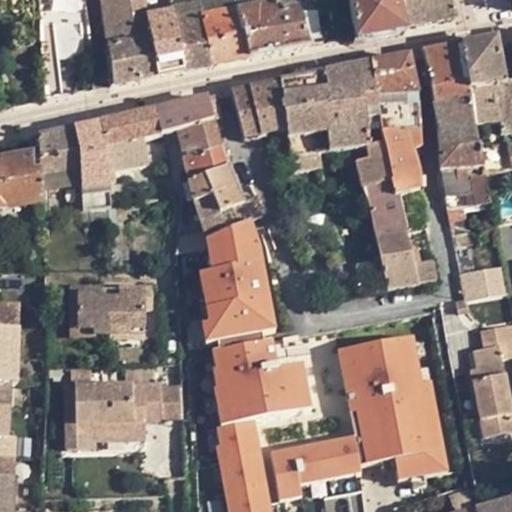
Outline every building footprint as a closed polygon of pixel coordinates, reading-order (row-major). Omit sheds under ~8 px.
[(0,0),(0,20),(5,21),(39,24),(37,0),(0,0)] [(37,0),(39,24),(39,26),(53,26),(88,25),(84,0),(37,0)] [(143,0),(99,0),(103,25),(107,24),(109,45),(105,46),(110,87),(155,78),(145,16),(143,0)] [(177,52),(181,72),(210,66),(247,58),(235,10),(232,0),(207,0),(184,5),(170,8),(170,11),(177,52)] [(255,0),(232,0),(235,10),(257,6),(255,0)] [(257,6),(235,10),(247,58),(307,46),(323,44),(315,0),(299,0),(301,2),(295,3),(296,8),(274,13),(271,4),(257,6)] [(293,0),(282,0),(271,4),(274,13),(296,8),(295,3),(293,0)] [(347,0),(353,38),(398,30),(391,0),(347,0)] [(391,0),(398,30),(422,25),(415,0),(391,0)] [(446,0),(415,0),(422,25),(454,18),(446,0)] [(170,11),(145,16),(155,78),(181,72),(177,52),(170,11)] [(53,26),(39,26),(39,37),(50,37),(51,41),(52,45),(53,48),(55,48),(53,33),(53,26)] [(39,37),(41,58),(42,101),(44,100),(44,99),(57,97),(58,98),(61,97),(56,59),(55,48),(53,48),(52,45),(51,41),(50,37),(39,37)] [(502,41),(495,42),(498,55),(505,53),(502,41)] [(460,48),(469,95),(493,90),(507,88),(511,86),(511,81),(506,58),(505,53),(498,55),(495,42),(460,48)] [(460,48),(422,55),(433,109),(470,100),(469,95),(460,48)] [(372,86),(376,112),(418,109),(417,100),(409,58),(370,66),(372,86)] [(370,66),(323,76),(328,110),(283,118),(286,135),(287,142),(291,175),(321,172),(318,138),(327,137),(328,156),(365,152),(367,163),(356,166),(361,193),(390,186),(392,185),(381,136),(376,112),(372,86),(370,66)] [(279,85),(283,118),(328,110),(323,76),(279,85)] [(230,94),(243,144),(286,135),(283,118),(279,85),(230,94)] [(493,90),(500,126),(502,138),(504,137),(511,136),(511,86),(507,88),(493,90)] [(493,90),(469,95),(470,100),(475,128),(500,126),(493,90)] [(214,98),(154,112),(161,138),(176,134),(220,121),(214,98)] [(470,100),(433,109),(438,132),(475,128),(470,100)] [(418,109),(376,112),(381,136),(408,134),(420,133),(418,109)] [(154,112),(73,130),(79,180),(80,188),(83,214),(110,212),(108,176),(105,152),(140,144),(161,138),(154,112)] [(220,121),(176,134),(182,161),(222,151),(220,144),(226,143),(220,121)] [(475,128),(438,132),(439,155),(440,174),(444,197),(446,212),(464,210),(474,209),(490,207),(485,177),(478,151),(478,148),(475,128)] [(73,130),(37,139),(43,195),(59,192),(56,176),(70,174),(72,181),(79,180),(73,130)] [(408,134),(381,136),(392,185),(420,177),(413,153),(421,151),(420,133),(408,134)] [(29,158),(0,163),(0,212),(33,206),(35,220),(44,218),(43,195),(37,139),(28,140),(29,158)] [(140,144),(105,152),(108,176),(146,170),(140,144)] [(498,146),(478,148),(478,151),(485,177),(505,174),(498,146)] [(222,151),(182,161),(188,185),(228,170),(222,151)] [(228,170),(188,185),(193,206),(237,191),(228,170)] [(70,174),(56,176),(59,192),(80,188),(79,180),(72,181),(70,174)] [(392,185),(390,186),(394,200),(400,199),(420,193),(420,177),(392,185)] [(390,186),(361,193),(366,203),(374,240),(386,295),(418,288),(436,284),(432,264),(421,266),(414,268),(411,255),(406,234),(400,199),(394,200),(390,186)] [(237,191),(193,206),(200,227),(219,219),(219,218),(243,208),(243,205),(237,191)] [(219,219),(200,227),(205,240),(218,310),(220,356),(302,339),(288,315),(256,224),(266,219),(257,199),(243,205),(243,208),(219,218),(219,219)] [(464,210),(446,212),(449,225),(466,223),(464,210)] [(417,254),(411,255),(414,268),(421,266),(417,254)] [(93,337),(114,336),(111,302),(102,302),(102,291),(70,291),(70,312),(77,312),(77,331),(93,331),(93,337)] [(110,291),(102,291),(102,302),(111,302),(110,291)] [(119,302),(119,291),(110,291),(111,302),(119,302)] [(119,302),(111,302),(114,336),(127,337),(127,330),(144,331),(144,312),(151,311),(151,291),(119,291),(119,302)] [(468,316),(466,302),(455,306),(458,318),(468,316)] [(20,304),(0,304),(0,511),(13,511),(16,438),(9,438),(10,387),(18,387),(20,304)] [(77,331),(77,312),(70,312),(69,340),(93,340),(93,337),(93,331),(77,331)] [(511,327),(481,333),(485,351),(474,354),(476,367),(470,368),(473,384),(484,442),(511,436),(511,418),(501,362),(511,359),(511,327)] [(144,331),(127,330),(127,337),(114,336),(114,343),(143,343),(144,331)] [(398,333),(339,344),(346,383),(366,379),(367,387),(407,380),(398,333)] [(153,371),(132,371),(132,388),(154,388),(153,371)] [(90,372),(70,372),(70,385),(90,384),(90,372)] [(367,387),(366,379),(346,383),(349,397),(369,393),(367,387)] [(251,385),(227,388),(230,413),(254,410),(251,385)] [(132,388),(65,389),(66,453),(87,453),(87,438),(133,437),(133,426),(145,426),(144,424),(160,424),(160,422),(160,389),(160,387),(154,388),(132,388)] [(180,389),(160,389),(160,422),(180,423),(180,389)] [(133,437),(87,438),(87,453),(95,452),(95,445),(145,444),(145,426),(133,426),(133,437)] [(469,497),(467,491),(449,497),(450,503),(469,497)] [(452,511),(511,511),(511,499),(475,511),(474,511),(469,497),(450,503),(452,511)]
